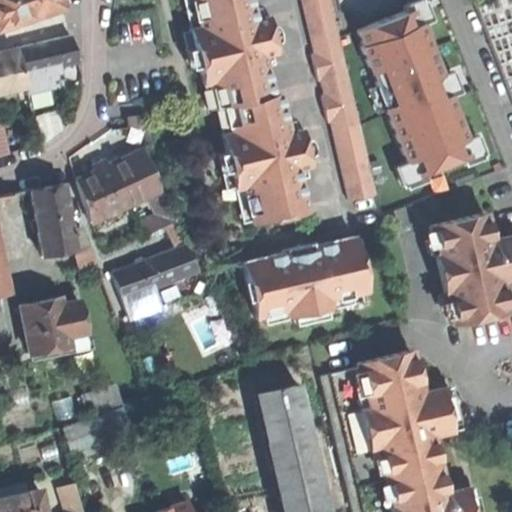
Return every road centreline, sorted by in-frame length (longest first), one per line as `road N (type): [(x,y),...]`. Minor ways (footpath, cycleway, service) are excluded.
road 1 (residential): [(85,0),(93,116),(43,159),(0,170)]
road 2 (residential): [(452,0),(511,157)]
road 3 (residential): [(468,356),(406,336),(323,355)]
